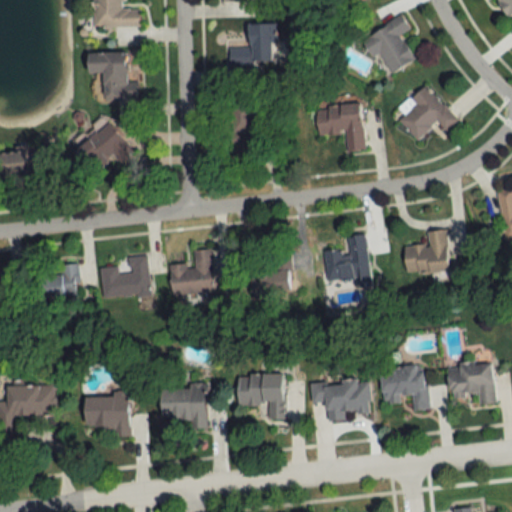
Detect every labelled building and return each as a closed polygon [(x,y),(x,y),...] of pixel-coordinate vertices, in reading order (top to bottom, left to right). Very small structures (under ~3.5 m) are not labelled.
[(139,28),(139,9),(125,9),(125,0),(93,0),(94,28),(139,28)] [(340,0),(345,27),(370,22),(366,0),(340,0)] [(511,0),(485,0),(487,1),(489,0),(497,0),(508,18),(511,16),(511,0)] [(414,61),(400,36),(409,31),(402,17),(364,38),(385,77),(414,61)] [(273,66),(272,24),(248,25),(249,47),(229,48),(229,83),(261,82),(260,66),(273,66)] [(86,53),(86,74),(103,74),(103,100),(138,100),(138,82),(127,82),(127,53),(86,53)] [(417,141),(434,123),(444,133),(458,120),(423,85),(399,109),(404,114),(397,121),(417,141)] [(267,102),(230,102),(230,133),(254,133),(254,122),(267,122),(267,102)] [(317,135),(343,134),(344,151),(363,150),(361,104),(315,107),(317,135)] [(119,166),(134,154),(108,122),(72,151),(93,177),(114,159),(119,166)] [(0,177),(29,177),(29,187),(44,187),(43,151),(0,152),(0,177)] [(511,187),(497,189),(504,237),(511,235),(511,187)] [(447,231),(427,232),(428,245),(404,246),(405,275),(448,273),(447,231)] [(322,251),(325,285),(370,282),(366,235),(346,236),(347,249),(322,251)] [(214,292),(211,248),(193,250),(194,263),(170,265),(172,295),(214,292)] [(273,297),(273,291),(291,291),(291,251),(273,251),(274,269),(252,270),(252,298),(273,297)] [(101,267),(103,301),(150,298),(148,256),(129,257),(130,273),(119,273),(118,266),(101,267)] [(61,275),(36,276),(37,300),(79,299),(78,263),(61,264),(61,275)] [(6,274),(0,274),(0,317),(9,317),(6,274)] [(492,363),(446,366),(448,395),(477,393),(478,405),(495,403),(492,363)] [(425,370),(418,370),(418,366),(380,370),(384,405),(401,403),(400,396),(411,395),(413,412),(429,410),(425,370)] [(284,373),(237,374),(238,405),(268,404),(268,418),(286,418),(284,373)] [(328,420),(347,419),(347,415),(371,414),(369,380),(310,383),(311,402),(327,401),(328,420)] [(0,401),(0,431),(16,432),(16,416),(55,416),(55,384),(6,384),(5,402),(0,401)] [(207,386),(161,385),(161,417),(189,417),(189,427),(206,427),(207,386)] [(129,437),(129,393),(84,393),(85,426),(107,426),(107,437),(129,437)]
